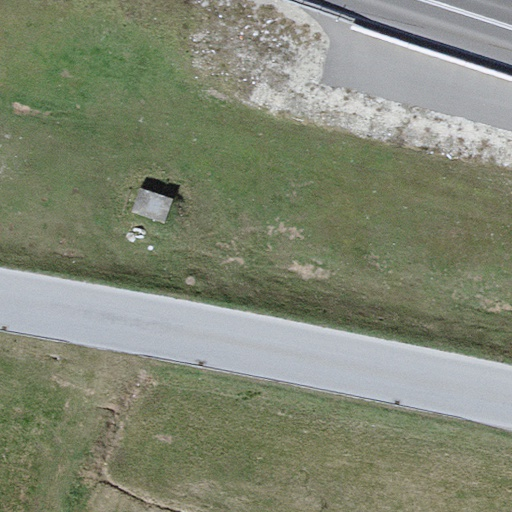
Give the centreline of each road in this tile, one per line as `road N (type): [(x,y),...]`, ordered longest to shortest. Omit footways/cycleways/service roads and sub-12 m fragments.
road 1 (unclassified): [(511,404),(0,303)]
road 2 (motorway): [(511,101),(0,2)]
road 3 (motorway): [(170,119),(511,218)]
road 4 (motorway): [(0,102),(170,119)]
road 5 (motorway): [(0,116),(170,119)]
